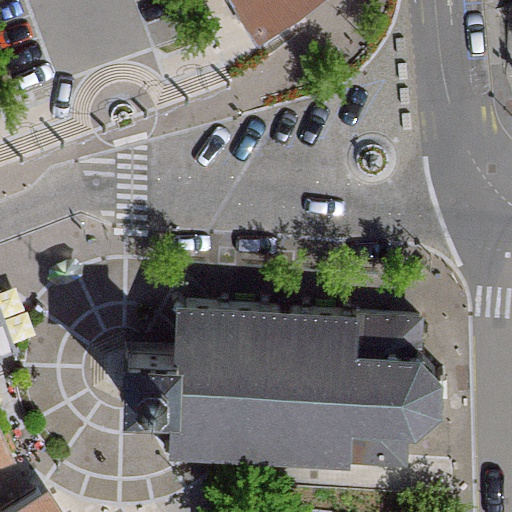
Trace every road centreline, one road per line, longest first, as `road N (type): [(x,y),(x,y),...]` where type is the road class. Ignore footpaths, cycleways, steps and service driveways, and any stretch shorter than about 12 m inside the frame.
road 1 (tertiary): [(0,223),(104,196),(496,201)]
road 2 (residential): [(503,511),(496,201)]
road 3 (tertiary): [(496,201),(464,152),(436,0)]
